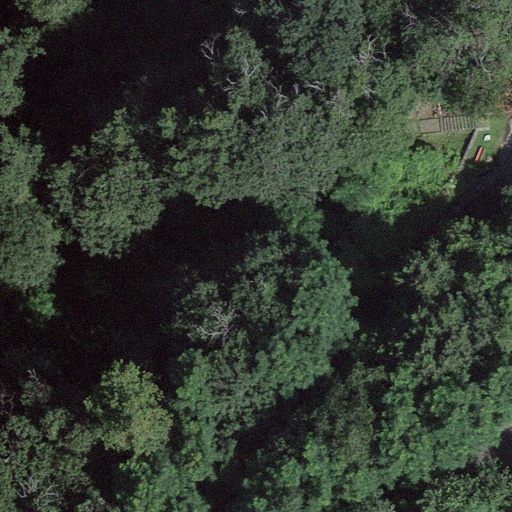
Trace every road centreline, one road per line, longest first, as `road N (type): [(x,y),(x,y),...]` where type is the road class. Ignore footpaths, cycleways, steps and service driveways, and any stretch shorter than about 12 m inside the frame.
road 1 (residential): [(511,155),(336,368),(288,452),(233,511)]
road 2 (unknown): [(461,213),(442,319),(460,359),(511,408)]
road 3 (residential): [(375,511),(511,430)]
